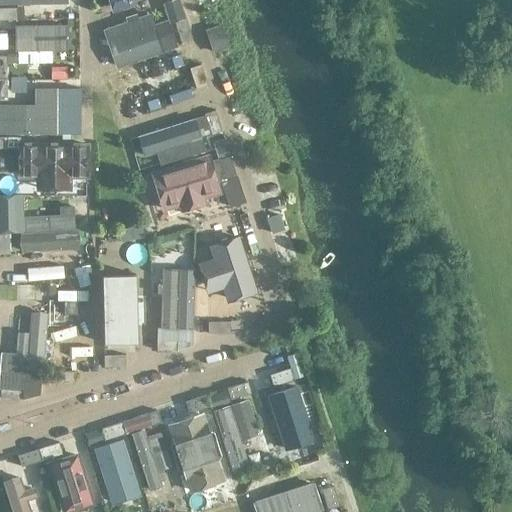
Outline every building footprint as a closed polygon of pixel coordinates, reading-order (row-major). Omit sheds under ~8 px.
[(0,19),(16,20),(16,8),(0,7),(0,19)] [(103,25),(118,66),(178,44),(168,17),(156,21),(151,8),(103,25)] [(192,39),(185,18),(174,22),(180,43),(192,39)] [(65,22),(13,22),(13,48),(17,48),(17,61),(49,61),(49,47),(65,47),(65,22)] [(217,49),(228,44),(221,23),(209,28),(217,49)] [(207,85),(200,64),(189,68),(195,89),(207,85)] [(33,102),(0,101),(0,130),(80,132),(81,86),(33,85),(33,102)] [(221,131),(215,110),(203,113),(210,134),(221,131)] [(0,148),(17,148),(17,136),(0,136),(0,148)] [(19,141),(19,175),(36,175),(36,189),(69,189),(69,175),(86,175),(86,142),(19,141)] [(236,176),(229,155),(218,159),(225,180),(236,176)] [(21,192),(0,192),(0,228),(19,228),(19,246),(76,244),(75,202),(56,202),(57,212),(22,213),(21,192)] [(0,253),(9,254),(9,232),(0,231),(0,253)] [(225,286),(228,299),(258,290),(242,234),(211,242),(215,255),(200,260),(209,290),(225,286)] [(106,339),(138,339),(137,271),(105,272),(106,339)] [(41,369),(46,310),(28,309),(26,332),(17,331),(15,352),(0,350),(0,385),(24,387),(25,368),(41,369)] [(229,333),(229,321),(207,321),(207,333),(229,333)] [(178,350),(178,338),(156,338),(156,350),(178,350)] [(125,366),(125,354),(103,355),(103,367),(125,366)] [(293,379),(289,368),(269,374),(272,386),(293,379)] [(74,383),(74,371),(52,371),(52,383),(74,383)] [(250,393),(247,381),(226,388),(230,399),(250,393)] [(22,400),(22,388),(0,388),(0,389),(0,400),(22,400)] [(282,389),(269,393),(286,442),(298,437),(282,389)] [(209,406),(205,394),(185,401),(188,413),(209,406)] [(160,422),(157,410),(148,413),(151,425),(160,422)] [(125,433),(121,421),(101,428),(105,440),(125,433)] [(111,502),(142,492),(124,435),(93,445),(111,502)] [(62,453),(58,442),(38,448),(42,460),(62,453)] [(41,460),(37,448),(17,455),(21,466),(41,460)] [(76,450),(46,460),(62,511),(93,502),(76,450)] [(19,473),(1,478),(11,511),(30,511),(27,497),(35,495),(32,486),(24,488),(19,473)] [(338,505),(332,485),(321,489),(327,509),(338,505)]
